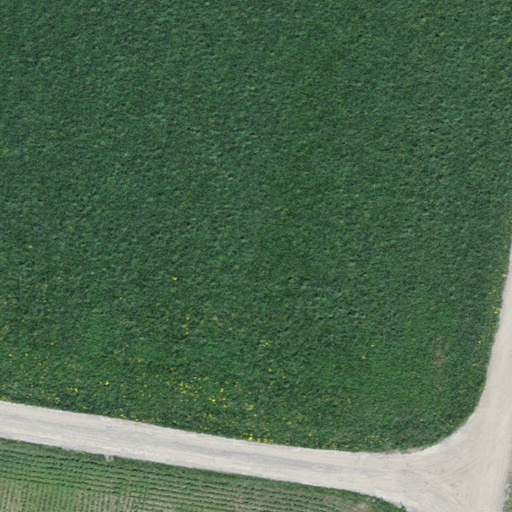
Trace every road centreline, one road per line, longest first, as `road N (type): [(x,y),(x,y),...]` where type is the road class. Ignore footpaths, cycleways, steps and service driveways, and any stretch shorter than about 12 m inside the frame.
road 1 (track): [(482,488),(0,419)]
road 2 (track): [(511,332),(482,488)]
